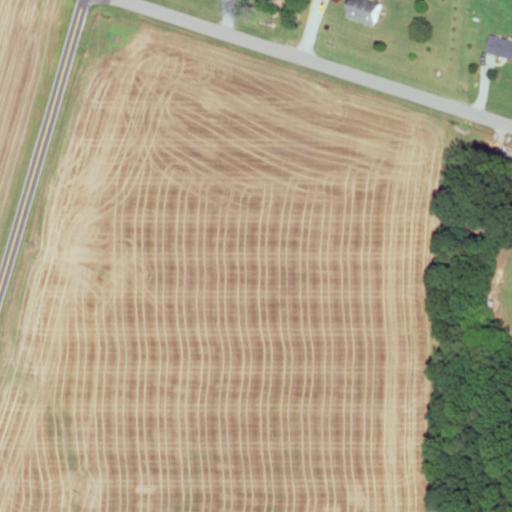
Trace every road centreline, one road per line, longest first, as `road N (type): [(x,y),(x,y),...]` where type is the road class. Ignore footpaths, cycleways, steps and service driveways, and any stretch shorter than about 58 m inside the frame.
road 1 (residential): [(511,123),(128,0)]
road 2 (tertiary): [(0,295),(86,0)]
